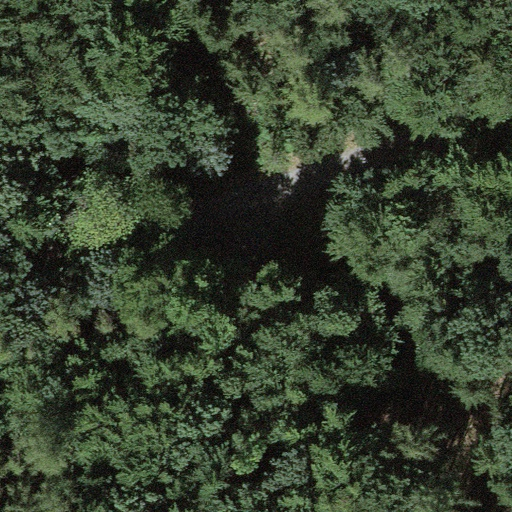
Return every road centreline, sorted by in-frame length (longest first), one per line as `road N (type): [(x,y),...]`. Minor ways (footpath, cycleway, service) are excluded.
road 1 (track): [(0,281),(276,181),(511,117)]
road 2 (track): [(276,181),(262,254),(197,320),(0,409)]
